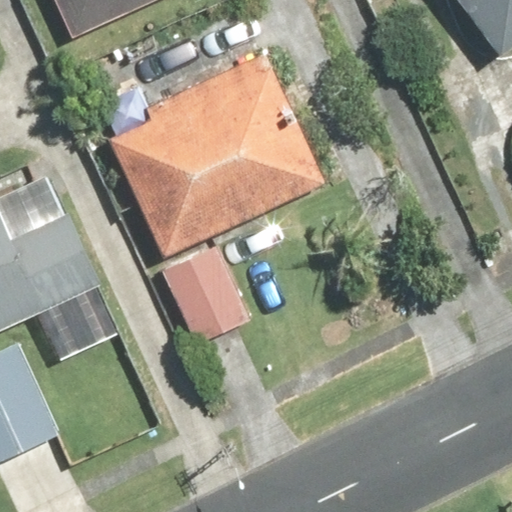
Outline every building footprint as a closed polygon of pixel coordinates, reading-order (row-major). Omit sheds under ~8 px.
[(62,0),(78,34),(156,0),(62,0)] [(511,0),(479,0),(511,44),(511,0)] [(119,138),(170,253),(333,182),(275,52),(152,106),(158,121),(119,138)] [(0,202),(0,329),(111,282),(64,175),(0,202)] [(227,244),(165,271),(198,349),(261,323),(227,244)] [(0,463),(66,434),(26,346),(0,357),(0,463)] [(74,418),(78,423),(83,426),(88,429),(93,431),(99,432),(105,432),(111,431),(117,428),(122,425),(126,421),(130,417),(133,412),(134,406),(135,400),(135,394),(134,388),(132,383),(129,378),(125,373),(120,370),(115,367),(109,365),(103,364),(97,364),(92,366),(86,368),(81,371),(77,375),(73,379),(70,384),(68,390),(67,396),(68,402),(69,408),(71,413),(74,418)]
